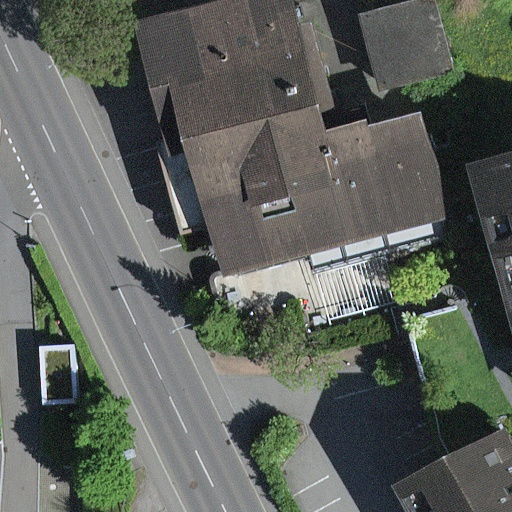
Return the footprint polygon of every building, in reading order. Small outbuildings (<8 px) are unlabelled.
[(495,249),(451,96),(359,122),(324,0),(231,0),(165,19),(201,148),(220,143),(268,313),(495,249)] [(470,64),(453,0),(421,0),(380,11),(399,83),(470,64)] [(212,148),(186,150),(191,213),(217,211),(212,148)] [(511,154),(492,160),(511,230),(511,154)] [(511,511),(511,429),(467,452),(423,475),(441,511),(511,511)]
